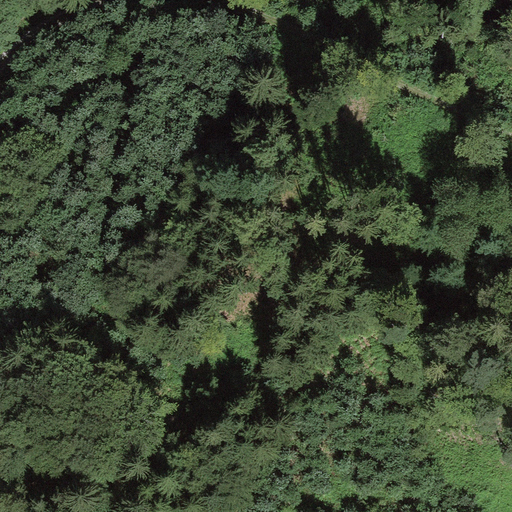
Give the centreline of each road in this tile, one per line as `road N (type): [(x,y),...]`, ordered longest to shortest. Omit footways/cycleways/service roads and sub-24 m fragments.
road 1 (track): [(511,135),(280,23),(214,0)]
road 2 (track): [(100,0),(22,41),(0,64)]
